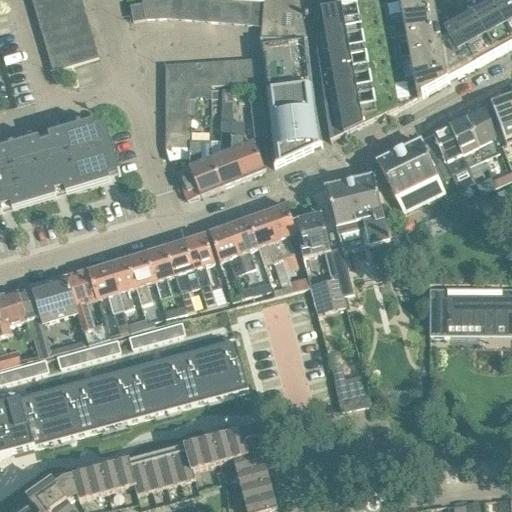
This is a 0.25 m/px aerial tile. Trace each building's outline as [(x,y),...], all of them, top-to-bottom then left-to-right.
[(60,10),(57,0),(50,0),(33,5),(37,17),(60,10)] [(83,3),(81,0),(57,0),(60,10),(83,3)] [(159,22),(154,0),(142,0),(146,22),(159,22)] [(171,21),(169,0),(154,0),(159,22),(171,21)] [(184,22),(185,0),(169,0),(171,21),(184,22)] [(198,0),(185,0),(184,22),(197,23),(198,0)] [(210,24),(211,0),(208,0),(198,0),(197,23),(210,24)] [(223,25),(224,1),(211,0),(210,24),(223,25)] [(442,44),(436,15),(434,0),(381,10),(400,112),(511,50),(511,0),(509,0),(446,35),(448,40),(442,44)] [(238,2),(232,2),(224,1),(223,25),(236,26),(238,2)] [(249,27),(251,3),(238,2),(236,26),(249,27)] [(86,14),(83,3),(60,10),(61,13),(63,21),(86,14)] [(263,28),(264,4),(251,3),(249,27),(263,28)] [(400,112),(381,10),(379,3),(378,4),(371,5),(366,5),(327,6),(326,6),(326,7),(320,6),(320,17),(318,57),(331,145),(400,112)] [(308,43),(311,8),(264,4),(263,28),(262,43),(263,61),(266,85),(273,151),(275,171),(323,149),(315,107),(308,43)] [(131,8),(131,11),(134,24),(146,22),(143,6),(131,8)] [(63,21),(61,13),(60,10),(37,17),(40,28),(63,21)] [(89,26),(86,14),(63,21),(66,32),(89,26)] [(66,32),(63,21),(40,28),(43,39),(66,32)] [(93,37),(89,26),(66,32),(70,44),(93,37)] [(70,44),(66,32),(43,39),(47,51),(70,44)] [(96,49),(93,37),(70,44),(73,55),(96,49)] [(73,55),(70,44),(47,51),(50,62),(73,55)] [(100,60),(96,49),(73,55),(76,67),(100,60)] [(76,67),(73,55),(50,62),(54,74),(76,67)] [(266,85),(263,61),(250,62),(252,86),(266,85)] [(252,86),(250,62),(238,63),(240,86),(252,86)] [(240,86),(238,63),(226,64),(228,87),(240,86)] [(216,88),(214,64),(203,65),(204,89),(212,88),(216,88)] [(228,87),(226,64),(214,64),(216,88),(228,87)] [(204,89),(203,65),(191,66),(193,89),(204,89)] [(193,89),(191,66),(179,67),(180,90),(191,90),(193,89)] [(180,90),(179,67),(166,67),(166,90),(180,90)] [(212,101),(212,93),(212,88),(204,89),(193,89),(191,90),(191,102),(197,102),(199,98),(203,99),(206,102),(212,101)] [(191,90),(180,90),(166,90),(166,102),(191,102),(191,90)] [(232,152),(232,124),(234,124),(233,91),(223,91),(221,124),(221,156),(213,160),(211,161),(224,192),(245,183),(232,152)] [(511,145),(511,98),(492,107),(507,147),(511,145)] [(190,114),(191,102),(166,102),(166,114),(190,114)] [(251,106),(255,140),(269,138),(265,104),(251,106)] [(493,132),(486,113),(468,122),(485,163),(501,155),(493,132)] [(190,126),(190,114),(166,114),(166,126),(190,126)] [(485,163),(468,122),(451,130),(466,159),(464,160),(469,170),(485,163)] [(266,175),(259,156),(255,144),(243,148),(244,124),(234,124),(232,124),(232,152),(245,183),(266,175)] [(121,176),(110,140),(107,127),(95,131),(94,125),(49,138),(51,144),(52,144),(66,192),(65,192),(67,198),(111,185),(110,179),(121,176)] [(190,138),(190,126),(166,126),(166,138),(190,138)] [(466,159),(451,130),(434,138),(453,178),(469,170),(464,160),(466,159)] [(190,143),(190,138),(166,138),(166,150),(190,150),(190,143)] [(453,178),(434,138),(379,165),(399,205),(424,193),(453,178)] [(52,144),(51,144),(42,147),(40,141),(0,153),(0,165),(13,208),(12,208),(13,214),(58,201),(56,195),(65,192),(66,192),(52,144)] [(224,192),(211,161),(213,160),(212,144),(190,143),(190,150),(190,163),(176,163),(177,175),(189,203),(202,199),(202,200),(224,192)] [(190,163),(190,150),(166,150),(166,151),(170,163),(176,163),(190,163)] [(0,165),(0,217),(4,217),(2,211),(12,208),(13,208),(0,165)] [(511,185),(511,175),(494,183),(497,192),(511,185)] [(390,243),(375,178),(327,190),(339,238),(366,231),(370,248),(390,243)] [(497,192),(494,183),(490,186),(479,191),(482,199),(494,194),(497,192)] [(511,190),(499,195),(503,210),(511,207),(511,190)] [(473,193),(462,198),(468,210),(478,205),(473,193)] [(293,224),(288,208),(269,215),(286,262),(296,258),(289,240),(298,237),(293,224)] [(286,262),(269,215),(249,222),(259,252),(265,270),(275,266),(283,291),(274,293),(273,294),(273,295),(274,300),(293,294),(291,288),(290,285),(284,263),(286,262)] [(322,217),(293,224),(298,237),(305,263),(326,258),(325,255),(331,253),(322,217)] [(259,252),(249,222),(230,229),(247,276),(257,272),(250,255),(259,252)] [(247,276),(230,229),(210,236),(221,266),(230,262),(236,280),(247,276)] [(215,267),(206,238),(187,243),(196,273),(201,290),(208,312),(218,309),(213,294),(211,287),(212,287),(207,270),(215,267)] [(196,273),(187,243),(167,249),(177,279),(186,310),(188,317),(196,315),(192,301),(193,300),(191,293),(201,290),(196,273)] [(177,279),(167,249),(147,255),(156,286),(162,302),(172,299),(167,282),(177,279)] [(354,297),(342,251),(331,253),(325,255),(326,258),(332,283),(337,283),(341,300),(344,300),(354,297)] [(156,286),(147,255),(128,261),(137,292),(148,326),(158,323),(148,288),(156,286)] [(137,292),(128,261),(110,267),(125,314),(134,311),(129,294),(137,292)] [(125,314),(110,267),(92,272),(101,303),(109,301),(121,341),(132,337),(129,328),(125,314)] [(101,303),(92,272),(67,280),(82,327),(88,350),(111,343),(107,329),(94,332),(87,307),(97,304),(101,303)] [(82,327),(67,280),(19,294),(29,324),(41,362),(87,349),(86,344),(51,354),(43,328),(55,324),(58,334),(82,327)] [(309,280),(290,285),(291,288),(293,294),(293,295),(311,291),(309,280)] [(337,283),(332,283),(317,287),(324,317),(347,311),(344,300),(341,300),(337,283)] [(273,294),(274,293),(272,286),(251,292),(253,300),(273,295),(273,294)] [(253,300),(251,292),(251,291),(240,294),(243,303),(253,300)] [(511,292),(430,293),(430,339),(449,339),(449,325),(479,325),(479,329),(488,329),(491,329),(493,327),(495,325),(497,323),(497,320),(506,321),(507,323),(509,326),(511,328),(511,292)] [(29,324),(19,294),(0,300),(0,315),(5,331),(0,332),(0,341),(13,338),(11,330),(29,324)] [(189,319),(188,317),(186,310),(165,315),(168,325),(189,319)] [(149,332),(148,327),(146,323),(129,328),(132,337),(142,334),(149,332)] [(183,326),(175,328),(178,341),(186,339),(183,326)] [(175,328),(168,331),(171,343),(178,341),(175,328)] [(168,331),(160,333),(163,345),(171,343),(168,331)] [(160,333),(152,335),(156,347),(163,345),(160,333)] [(152,335),(145,337),(148,349),(156,347),(152,335)] [(145,337),(137,339),(141,351),(148,349),(145,337)] [(137,339),(130,341),(133,353),(141,351),(137,339)] [(118,344),(111,346),(114,358),(122,356),(118,344)] [(111,346),(103,348),(107,360),(114,358),(111,346)] [(1,404),(0,404),(0,461),(15,457),(14,455),(33,450),(34,452),(50,448),(48,443),(60,440),(61,445),(63,445),(61,439),(73,436),(74,442),(103,434),(102,428),(113,425),(114,431),(116,430),(115,425),(126,422),(128,427),(156,419),(155,414),(166,411),(168,416),(169,416),(168,411),(179,408),(181,413),(210,405),(208,400),(220,397),(221,402),(223,402),(221,396),(233,393),(234,399),(250,394),(237,347),(2,411),(1,404)] [(103,348),(96,350),(99,362),(107,360),(103,348)] [(96,350),(88,352),(91,364),(99,362),(96,350)] [(88,352),(81,354),(84,366),(91,364),(88,352)] [(18,354),(1,359),(4,368),(0,369),(0,373),(22,367),(18,354)] [(81,354),(73,356),(76,368),(84,366),(81,354)] [(73,356),(66,358),(69,371),(76,368),(73,356)] [(66,358),(58,360),(61,373),(69,371),(66,358)] [(46,364),(39,366),(42,378),(50,376),(46,364)] [(39,366),(31,368),(34,380),(42,378),(39,366)] [(342,367),(332,369),(340,408),(342,416),(370,410),(371,404),(364,379),(346,384),(342,367)] [(31,368),(24,370),(27,382),(34,380),(31,368)] [(24,370),(16,372),(19,384),(27,382),(24,370)] [(16,372),(9,374),(12,386),(19,384),(16,372)] [(9,374),(1,376),(4,388),(12,386),(9,374)] [(79,501),(80,505),(136,490),(138,499),(196,483),(194,475),(236,463),(248,511),(271,511),(257,456),(249,458),(246,446),(262,441),(259,430),(241,435),(242,441),(67,488),(59,494),(57,490),(62,486),(61,484),(53,486),(53,485),(16,511),(70,511),(68,508),(75,503),(79,501)]
